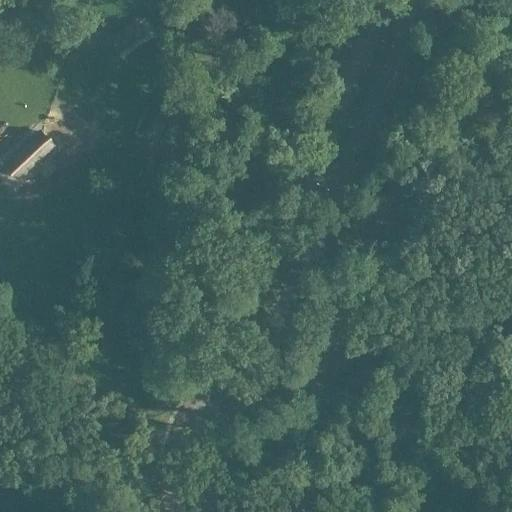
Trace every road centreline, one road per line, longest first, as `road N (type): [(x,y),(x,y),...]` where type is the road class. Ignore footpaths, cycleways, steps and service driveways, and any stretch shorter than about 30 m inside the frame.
road 1 (tertiary): [(195,511),(285,283),(418,0)]
road 2 (tertiary): [(388,0),(216,394),(173,511)]
